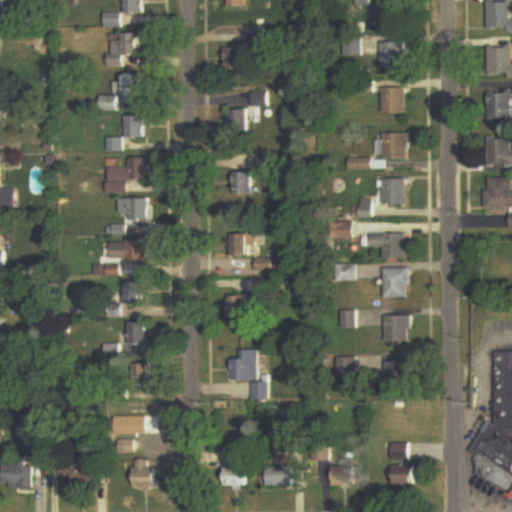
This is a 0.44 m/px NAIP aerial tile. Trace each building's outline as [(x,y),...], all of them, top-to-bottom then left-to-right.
[(147,15),(147,0),(128,0),(128,15),(147,15)] [(404,0),(384,0),(385,24),(405,24),(404,0)] [(490,32),(511,32),(511,0),(490,0),(490,32)] [(144,34),(125,34),(125,42),(114,42),(114,67),(128,67),(128,56),(144,56),(144,34)] [(384,43),(384,70),(410,70),(410,43),(384,43)] [(229,48),(229,70),(259,70),(259,48),(229,48)] [(511,77),(511,48),(492,48),(492,78),(511,77)] [(125,74),(125,103),(144,103),(144,74),(125,74)] [(386,88),(386,114),(410,114),(410,88),(386,88)] [(271,106),(270,93),(255,93),(256,109),(233,110),(233,131),(261,130),(260,106),(271,106)] [(511,93),(492,93),(492,123),(511,122),(511,93)] [(110,138),(110,150),(148,151),(149,116),(128,116),(128,139),(110,138)] [(412,158),(412,134),(386,134),(386,142),(380,142),(380,158),(412,158)] [(511,139),(490,140),(490,166),(511,165),(511,139)] [(275,158),(260,159),(261,172),(275,171),(275,158)] [(110,167),(111,194),(130,194),(130,181),(153,181),(152,159),(133,160),(133,167),(110,167)] [(236,194),(255,194),(255,173),(236,173),(236,194)] [(410,206),(410,179),(387,179),(387,206),(410,206)] [(511,209),(511,179),(490,179),(490,209),(511,209)] [(122,200),(122,222),(153,221),(153,199),(122,200)] [(234,235),(234,256),(259,256),(259,235),(234,235)] [(388,260),(410,260),(410,236),(374,236),(374,249),(388,249),(388,260)] [(151,243),(114,243),(114,261),(151,261),(151,243)] [(0,267),(9,267),(9,251),(0,251),(0,267)] [(259,273),(285,273),(285,259),(259,259),(259,273)] [(413,270),(388,270),(388,299),(413,299),(413,270)] [(146,283),(128,283),(128,305),(146,305),(146,283)] [(251,296),(229,296),(229,319),(251,319),(251,296)] [(413,343),(413,318),(388,318),(388,343),(413,343)] [(130,346),(151,346),(151,323),(130,323),(130,346)] [(123,347),(108,347),(108,359),(123,359),(123,347)] [(262,382),(262,351),(244,351),(244,359),(235,359),(235,382),(262,382)] [(479,479),(511,496),(511,352),(500,352),(500,419),(492,434),(483,434),(475,449),(484,453),(479,462),(479,479)] [(339,359),(339,378),(360,378),(360,359),(339,359)] [(413,389),(413,361),(388,361),(388,389),(413,389)] [(256,401),(271,401),(271,384),(256,384),(256,401)] [(397,461),(408,461),(408,447),(397,447),(397,461)] [(158,461),(136,461),(136,489),(158,489),(158,461)] [(6,490),(36,490),(36,466),(6,466),(6,490)] [(63,488),(99,488),(99,466),(63,466),(63,488)] [(397,486),(421,486),(421,467),(397,467),(397,486)] [(295,488),(295,468),(268,468),(268,488),(295,488)] [(251,490),(251,469),(226,469),(226,490),(251,490)]
